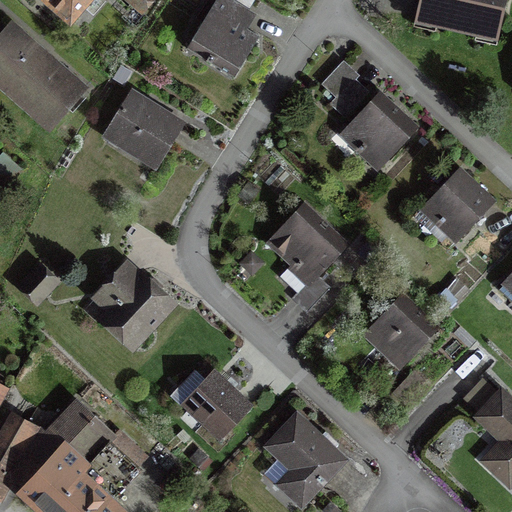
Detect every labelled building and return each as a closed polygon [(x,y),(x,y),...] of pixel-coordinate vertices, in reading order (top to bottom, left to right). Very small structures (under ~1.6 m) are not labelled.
[(107,0),(45,0),(81,31),(107,0)] [(162,2),(160,0),(122,0),(146,20),(162,2)] [(256,34),(264,23),(228,0),(225,0),(188,58),(239,91),(270,43),(256,34)] [(420,0),(416,25),(503,41),(510,0),(420,0)] [(0,81),(64,136),(99,95),(25,32),(0,60),(0,81)] [(337,102),(353,83),(357,78),(341,64),(321,88),(337,102)] [(353,83),(337,102),(331,109),(348,123),(370,97),(353,83)] [(165,175),(193,130),(140,97),(112,142),(165,175)] [(383,177),(420,139),(381,98),(344,134),(383,177)] [(0,156),(0,179),(8,187),(20,173),(0,156)] [(421,216),(458,249),(502,205),(463,173),(421,216)] [(279,282),(313,315),(338,289),(331,281),(352,259),(307,216),(271,253),(290,271),(279,282)] [(187,313),(130,262),(97,299),(111,312),(103,321),(145,360),(187,313)] [(55,278),(44,268),(24,290),(35,300),(55,278)] [(442,344),(403,309),(370,340),(407,376),(442,344)] [(217,371),(188,403),(230,445),(261,411),(217,371)] [(412,375),(392,397),(402,406),(422,385),(412,375)] [(485,463),(511,487),(511,395),(507,390),(480,422),(502,446),(485,463)] [(148,461),(82,405),(54,435),(17,418),(0,448),(0,501),(6,505),(21,479),(37,491),(27,500),(41,511),(133,511),(119,500),(146,471),(140,467),(148,461)] [(307,511),(312,511),(316,510),(355,467),(301,413),(270,449),(293,470),(278,488),(307,511)]
